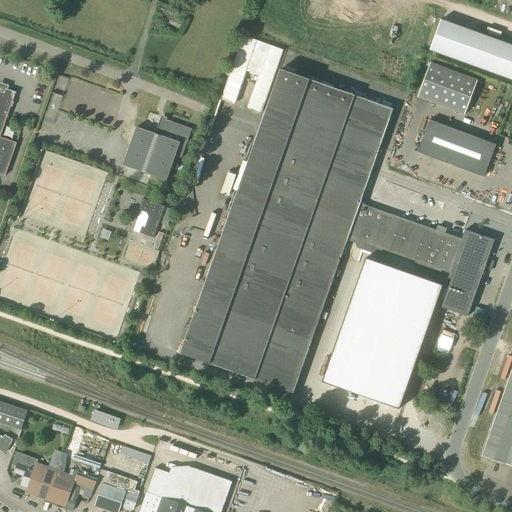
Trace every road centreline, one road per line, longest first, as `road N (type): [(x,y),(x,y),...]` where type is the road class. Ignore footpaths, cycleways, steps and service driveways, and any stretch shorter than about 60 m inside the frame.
road 1 (track): [(0,315),(441,468),(463,484)]
road 2 (unclassified): [(511,507),(475,494),(454,474),(451,459),(511,273)]
road 3 (residential): [(200,108),(0,32)]
road 4 (unclassified): [(511,224),(398,178)]
